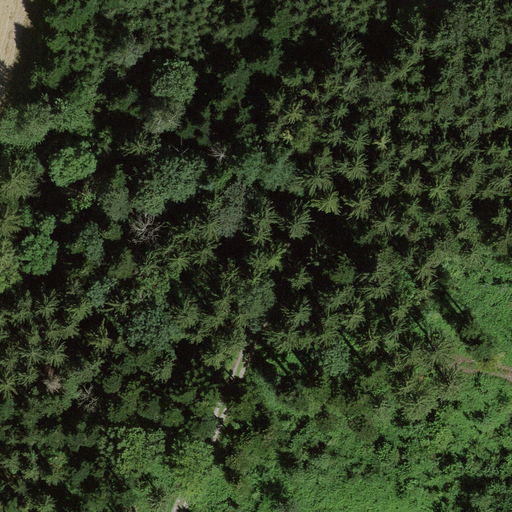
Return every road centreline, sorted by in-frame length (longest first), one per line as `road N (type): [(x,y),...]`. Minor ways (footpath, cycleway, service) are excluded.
road 1 (track): [(177,511),(379,47),(397,19),(419,6),(481,0)]
road 2 (track): [(35,0),(0,143)]
